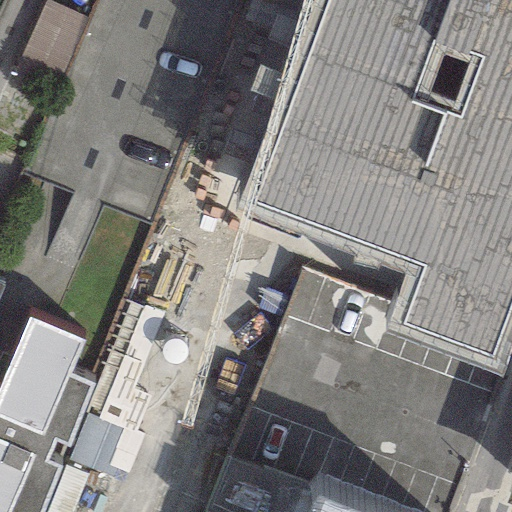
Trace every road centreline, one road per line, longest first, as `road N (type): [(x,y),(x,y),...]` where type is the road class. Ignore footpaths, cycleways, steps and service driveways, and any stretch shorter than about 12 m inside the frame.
road 1 (unknown): [(118,511),(318,0)]
road 2 (residential): [(511,392),(470,511)]
